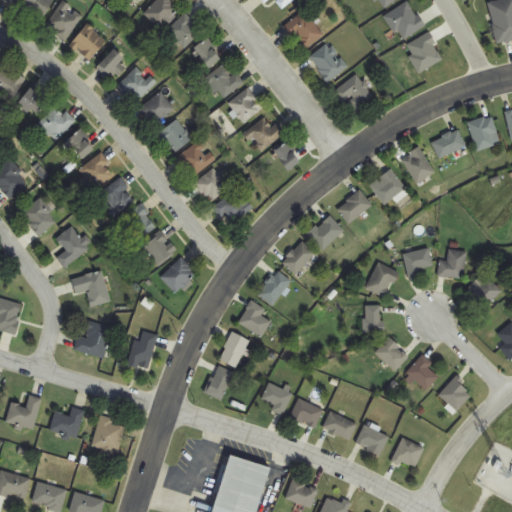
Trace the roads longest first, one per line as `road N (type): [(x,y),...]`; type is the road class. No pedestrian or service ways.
road 1 (residential): [(511,76),(445,95),(405,117),(340,164),(250,259),(214,303),(187,357),(132,511)]
road 2 (residential): [(0,361),(243,438),(419,511)]
road 3 (residential): [(234,279),(116,130),(54,68),(0,32)]
road 4 (residential): [(340,164),(211,0)]
road 5 (residential): [(40,374),(50,306),(0,229)]
road 6 (residential): [(419,511),(455,451),(511,389)]
